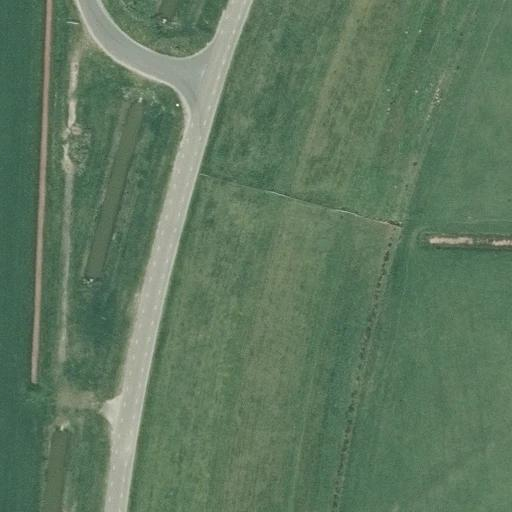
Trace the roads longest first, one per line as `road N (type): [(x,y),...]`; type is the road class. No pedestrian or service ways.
road 1 (tertiary): [(114,511),(146,332),(208,86)]
road 2 (tertiary): [(208,86),(121,50),(88,0)]
